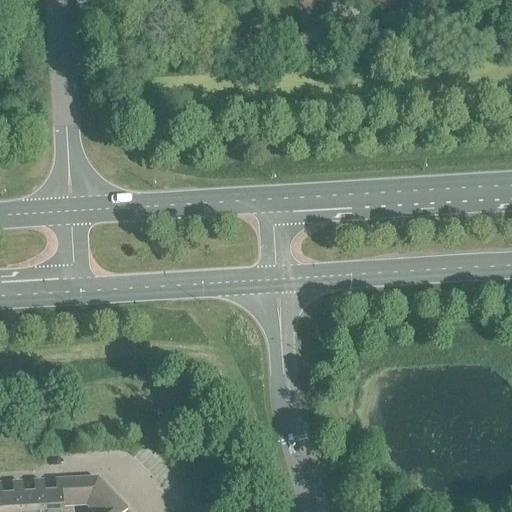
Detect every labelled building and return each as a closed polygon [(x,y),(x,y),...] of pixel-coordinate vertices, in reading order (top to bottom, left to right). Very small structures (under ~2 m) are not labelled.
[(85,509),(87,511),(97,511),(113,498),(96,480),(83,481),(85,509)] [(54,483),(55,496),(58,496),(59,510),(72,509),(70,482),(54,483)] [(32,484),(33,497),(37,497),(38,511),(59,511),(59,510),(58,496),(55,496),(43,497),(42,483),(32,484)] [(11,485),(11,499),(16,498),(16,511),(38,511),(37,497),(33,497),(22,498),(21,485),(11,485)] [(0,511),(16,511),(16,498),(11,499),(0,499),(0,511)] [(126,511),(113,498),(97,511),(126,511)]
